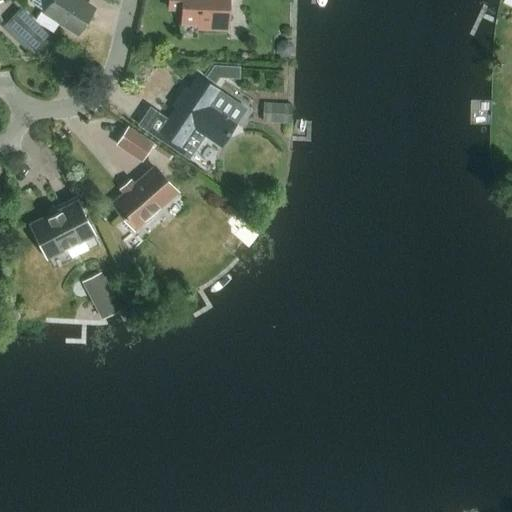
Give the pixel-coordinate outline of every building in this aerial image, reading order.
[(31,0),(30,3),(44,12),(58,21),(78,34),(94,10),(78,0),(31,0)] [(168,0),(169,9),(182,10),(181,24),(198,25),(198,30),(227,31),(228,0),(168,0)] [(23,10),(5,29),(32,55),(50,36),(51,37),(23,10)] [(58,21),(44,12),(37,22),(37,21),(37,22),(51,31),(52,31),(51,31),(58,21)] [(292,54),(293,47),(288,42),(282,42),(277,46),(276,53),(281,57),(287,58),(292,54)] [(240,68),(214,66),(206,78),(215,84),(219,78),(239,79),(240,68)] [(178,108),(176,107),(159,131),(181,146),(194,128),(220,146),(235,124),(209,106),(219,91),(197,76),(188,89),(185,86),(177,97),(180,101),(182,102),(178,108)] [(262,122),(291,123),(292,104),(263,103),(262,122)] [(128,128),(118,143),(142,158),(151,144),(128,128)] [(155,170),(114,207),(134,229),(175,192),(155,170)] [(77,205),(33,228),(47,257),(92,234),(77,205)] [(102,320),(120,310),(100,272),(82,282),(102,320)]
